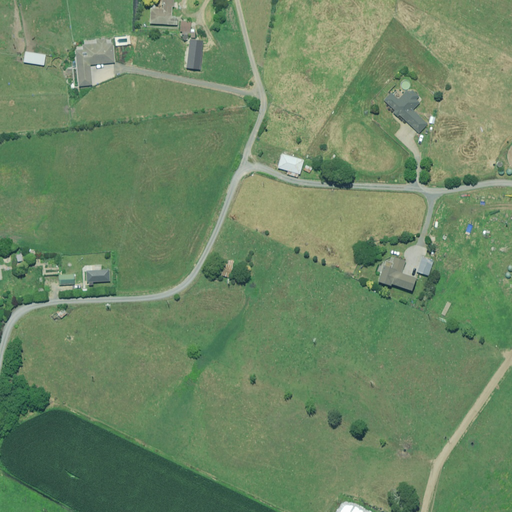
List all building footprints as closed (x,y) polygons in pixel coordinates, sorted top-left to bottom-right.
[(174,0),(162,0),(162,9),(152,9),(151,24),(177,25),(178,18),(173,18),(174,0)] [(181,32),(182,32),(182,38),(184,38),(183,41),(187,41),(187,40),(191,40),(191,39),(196,39),(197,29),(191,29),(192,22),(181,22),(181,32)] [(98,44),(84,45),(84,50),(77,50),(79,87),(93,86),(91,65),(115,63),(114,43),(107,43),(107,40),(98,40),(98,44)] [(46,55),(26,52),(25,63),(45,65),(46,55)] [(420,103),(416,100),(419,96),(410,88),(407,91),(399,100),(392,93),(385,101),(396,111),(394,113),(398,117),(400,115),(420,134),(429,124),(413,110),(420,103)] [(305,160),(283,154),(279,168),(289,171),(288,175),(300,178),(305,160)] [(313,168),(307,165),(305,171),(311,173),(313,168)] [(418,273),(429,276),(430,277),(430,275),(434,261),(422,257),(418,273)] [(238,270),(233,268),(235,262),(224,258),(219,274),(228,277),(235,279),(238,270)] [(406,261),(396,258),(394,263),(385,261),(378,282),(391,286),(392,284),(411,291),(415,278),(402,274),(406,261)] [(110,282),(109,270),(87,271),(87,283),(110,282)] [(77,285),(76,275),(61,276),(61,286),(77,285)] [(58,323),(62,319),(69,313),(63,307),(56,313),(52,317),(58,323)]
